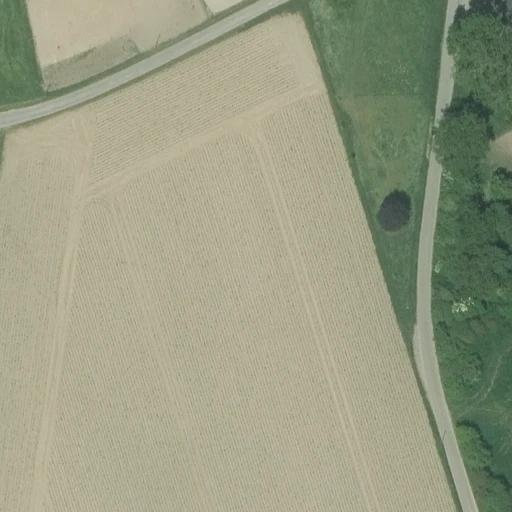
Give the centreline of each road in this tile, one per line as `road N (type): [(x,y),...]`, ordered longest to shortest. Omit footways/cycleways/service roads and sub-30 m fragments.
road 1 (unclassified): [(463,511),(422,328),(457,0)]
road 2 (track): [(0,126),(116,82),(277,0)]
